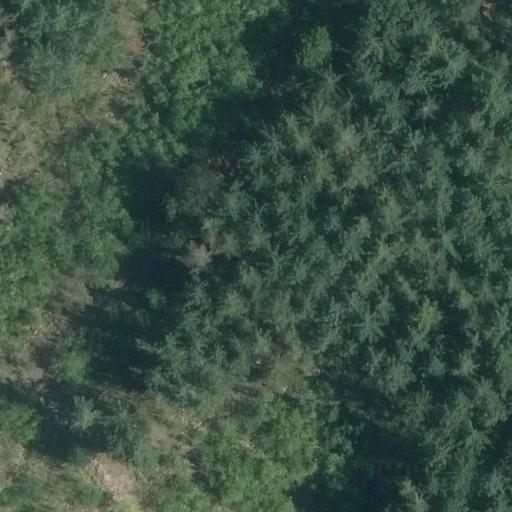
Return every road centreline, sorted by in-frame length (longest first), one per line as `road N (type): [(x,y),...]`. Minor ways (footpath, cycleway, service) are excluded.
road 1 (track): [(0,373),(163,261),(384,0)]
road 2 (track): [(414,0),(511,93)]
